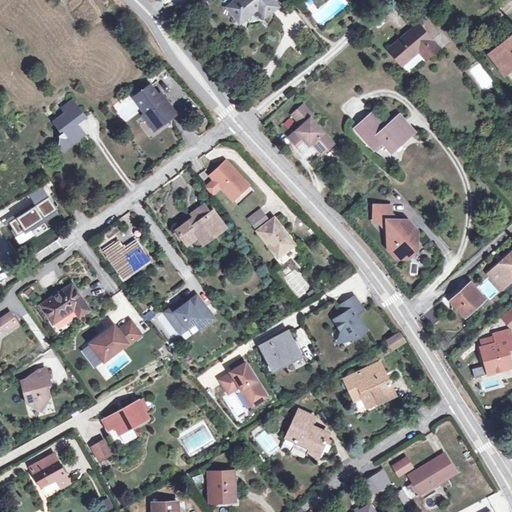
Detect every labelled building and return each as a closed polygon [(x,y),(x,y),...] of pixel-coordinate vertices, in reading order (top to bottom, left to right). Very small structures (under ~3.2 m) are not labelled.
[(278,6),(273,0),(235,0),(227,7),(239,22),(257,8),(263,16),(278,6)] [(438,47),(418,24),(388,49),(402,65),(419,51),(425,58),(438,47)] [(511,36),(490,54),(505,73),(511,82),(511,81),(511,36)] [(144,114),(153,125),(163,118),(165,120),(175,112),(160,93),(157,95),(150,85),(135,96),(146,112),(144,114)] [(65,138),(70,143),(84,133),(76,122),(73,118),(81,112),(72,99),(63,106),(66,111),(53,120),(60,129),(63,132),(61,134),(59,135),(59,137),(65,138)] [(303,104),(292,114),(302,125),(289,136),(301,151),(312,142),(322,153),(333,143),(310,118),(313,116),(303,104)] [(355,127),(375,149),(383,142),(392,152),(414,132),(398,115),(384,128),(371,113),(355,127)] [(153,125),(155,128),(165,120),(163,118),(153,125)] [(65,138),(59,137),(58,145),(57,154),(64,148),(70,143),(65,138)] [(210,175),(232,199),(248,185),(225,160),(210,175)] [(212,194),(220,186),(214,179),(205,187),(212,194)] [(232,199),(238,205),(253,190),(248,185),(232,199)] [(42,213),(54,207),(49,196),(37,202),(42,213)] [(204,204),(195,211),(198,214),(193,218),(177,230),(185,241),(199,230),(206,240),(222,229),(209,211),(204,204)] [(408,220),(399,220),(390,210),(391,206),(374,205),(374,221),(378,221),(387,230),(388,248),(397,258),(408,257),(411,254),(411,246),(417,241),(417,232),(411,231),(411,224),(408,220)] [(213,208),(209,211),(222,229),(226,225),(213,208)] [(248,219),(257,230),(270,220),(261,208),(248,219)] [(63,211),(47,221),(51,228),(67,219),(63,211)] [(275,258),(281,265),(291,258),(285,251),(294,244),(274,217),(270,220),(257,230),(277,256),(275,258)] [(108,237),(119,229),(116,224),(105,233),(108,237)] [(185,241),(177,230),(173,233),(181,244),(185,241)] [(199,230),(185,241),(188,244),(196,238),(201,244),(206,240),(201,234),(199,230)] [(105,251),(117,243),(112,236),(100,244),(105,251)] [(117,243),(105,251),(123,277),(126,280),(152,261),(149,257),(147,258),(136,243),(125,251),(119,242),(117,243)] [(511,251),(487,273),(498,285),(510,274),(511,276),(511,251)] [(511,276),(510,274),(498,285),(501,288),(511,278),(511,276)] [(483,297),(470,283),(451,300),(464,314),(483,297)] [(55,297),(54,296),(41,305),(53,322),(74,308),(79,315),(89,309),(72,284),(58,293),(59,294),(55,297)] [(194,289),(161,312),(185,346),(219,323),(194,289)] [(316,293),(314,289),(307,294),(310,298),(316,293)] [(344,335),(355,338),(366,331),(356,315),(363,311),(355,297),(343,304),(347,311),(345,313),(334,319),(341,331),(344,335)] [(511,307),(500,318),(510,328),(511,326),(511,307)] [(0,317),(0,329),(7,330),(18,322),(10,311),(0,317)] [(102,360),(126,343),(127,344),(141,335),(130,320),(118,329),(114,324),(90,342),(102,360)] [(302,349),(309,347),(304,327),(297,329),(302,349)] [(485,365),(495,371),(511,365),(508,350),(511,348),(511,336),(510,329),(494,333),(496,341),(480,345),(485,365)] [(260,346),(272,368),(300,353),(288,330),(260,346)] [(338,342),(355,338),(344,335),(341,331),(338,342)] [(400,334),(399,332),(386,340),(392,349),(404,341),(400,334)] [(220,380),(228,393),(239,386),(242,390),(244,388),(254,404),(267,396),(245,362),(230,371),(231,373),(220,380)] [(362,393),(363,393),(372,388),(375,395),(378,401),(394,394),(380,362),(344,379),(354,399),(363,395),(362,393)] [(46,368),(37,370),(28,377),(29,379),(22,381),(28,403),(41,410),(49,397),(46,385),(50,384),(46,368)] [(252,406),(254,404),(244,388),(242,390),(252,406)] [(372,388),(363,393),(366,399),(375,395),(372,388)] [(143,398),(133,403),(143,420),(148,417),(145,412),(150,409),(143,398)] [(143,420),(133,403),(103,420),(108,429),(115,426),(119,433),(143,420)] [(311,425),(315,417),(298,409),(285,437),(295,442),(296,442),(297,440),(310,446),(307,452),(307,453),(317,458),(328,436),(323,433),(318,431),(319,429),(314,426),(311,425)] [(254,437),(268,456),(280,448),(266,429),(254,437)] [(98,462),(113,455),(106,439),(91,445),(98,462)] [(293,445),(307,452),(310,446),(297,440),(296,442),(295,442),(293,445)] [(46,461),(45,459),(30,467),(41,486),(56,478),(61,487),(70,482),(54,453),(50,456),(51,458),(46,461)] [(408,476),(412,482),(417,491),(435,480),(437,483),(455,472),(444,453),(408,476)] [(405,458),(392,466),(398,476),(411,468),(405,458)] [(234,500),(233,471),(209,472),(210,501),(234,500)] [(417,491),(412,482),(410,484),(408,485),(410,487),(411,486),(415,492),(417,495),(437,483),(435,480),(417,491)] [(177,511),(177,501),(153,502),(153,511),(177,511)]
